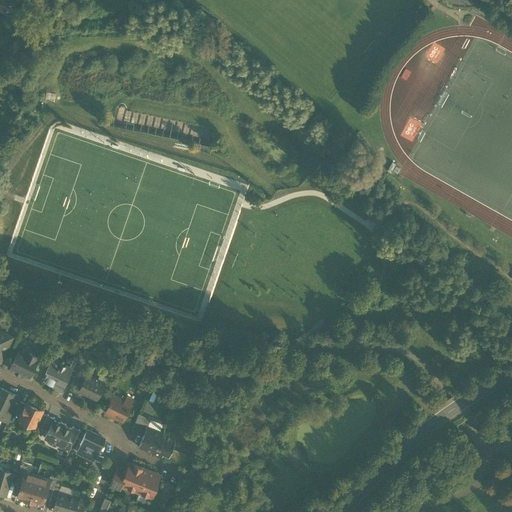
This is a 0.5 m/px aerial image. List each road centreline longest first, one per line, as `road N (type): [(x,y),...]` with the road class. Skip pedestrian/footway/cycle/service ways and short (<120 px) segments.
road 1 (tertiary): [(346,511),(441,413),(511,375)]
road 2 (residential): [(124,435),(0,376)]
